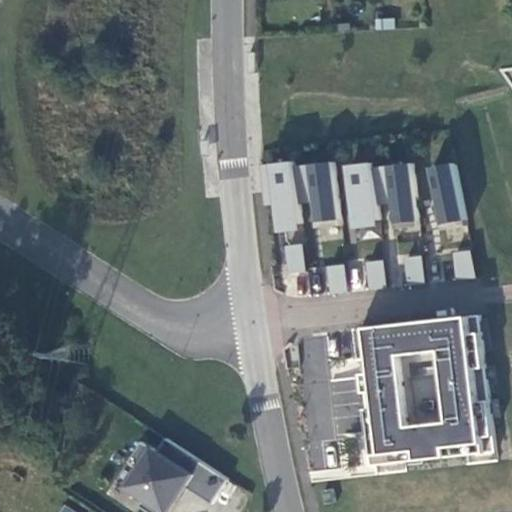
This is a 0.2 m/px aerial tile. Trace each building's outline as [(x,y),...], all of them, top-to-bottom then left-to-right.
[(297,161),(264,165),(267,199),(280,198),(280,203),(283,225),(304,223),(301,194),(298,166),(297,161)] [(343,219),(336,161),(298,166),(301,194),(316,192),(319,221),(343,219)] [(376,162),(352,165),(358,222),(382,219),(380,203),(380,195),(376,167),(376,162)] [(457,162),(433,167),(444,223),(468,219),(457,162)] [(380,195),(395,194),(396,202),(398,222),(421,220),(415,163),(376,167),(380,195)] [(396,202),(395,194),(380,195),(380,203),(396,202)] [(307,250),(290,251),(293,279),(310,277),(307,250)] [(474,250),(457,252),(460,279),(479,276),(474,250)] [(425,255),(408,257),(411,284),(429,282),(425,255)] [(387,259),(369,261),(372,288),(390,287),(387,259)] [(351,291),(348,264),(331,266),(334,293),(351,291)] [(497,451),(482,314),(361,328),(370,409),(381,408),(383,428),(372,429),(376,465),(497,451)] [(215,503),(231,479),(169,438),(161,450),(146,440),(133,461),(142,467),(129,487),(147,498),(143,505),(152,511),(167,511),(181,491),(189,486),(215,503)]
